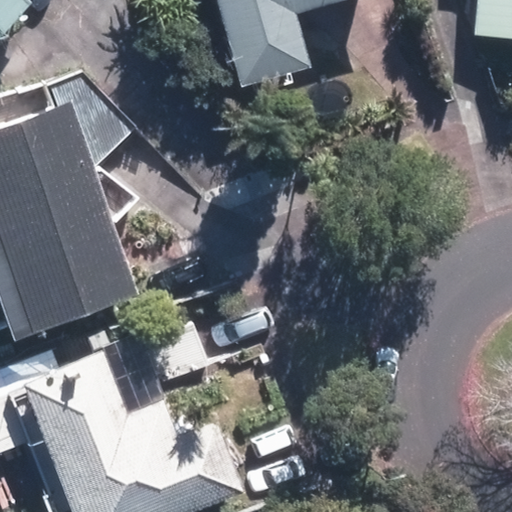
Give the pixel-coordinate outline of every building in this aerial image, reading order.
[(0,0),(0,18),(16,4),(11,0),(0,0)] [(189,0),(214,85),(288,63),(273,11),(312,0),(189,0)] [(511,43),(511,0),(463,0),(461,41),(511,43)] [(0,335),(119,293),(50,98),(0,115),(0,335)] [(128,391),(203,364),(188,322),(113,348),(128,391)] [(46,511),(178,511),(234,489),(203,415),(166,430),(152,395),(113,411),(88,348),(51,364),(43,344),(0,361),(0,446),(9,443),(37,511),(44,511),(46,511)]
